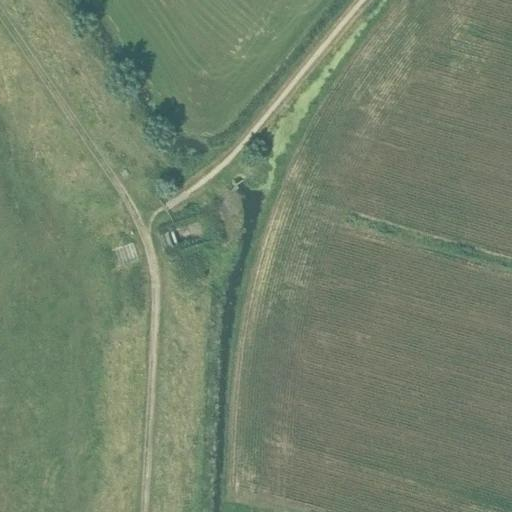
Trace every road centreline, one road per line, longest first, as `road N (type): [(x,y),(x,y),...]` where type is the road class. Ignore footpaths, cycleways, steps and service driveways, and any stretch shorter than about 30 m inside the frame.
road 1 (track): [(139,221),(224,163),(362,0)]
road 2 (track): [(145,511),(155,268),(139,221)]
road 3 (track): [(139,221),(0,12)]
